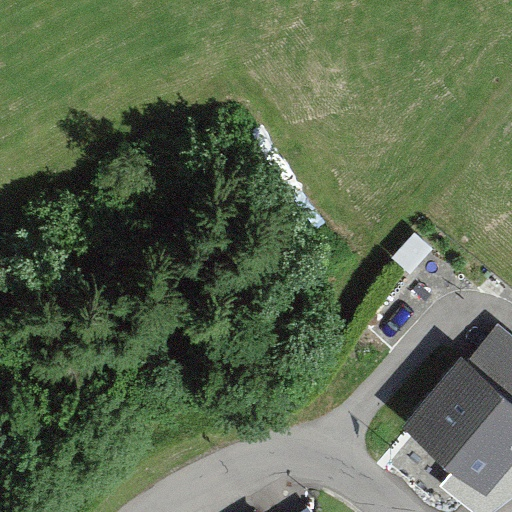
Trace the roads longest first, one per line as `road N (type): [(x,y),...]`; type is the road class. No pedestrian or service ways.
road 1 (track): [(511,83),(388,234),(338,318),(291,366),(118,444),(46,511)]
road 2 (residential): [(159,511),(181,491),(268,458),(325,461),(398,511)]
